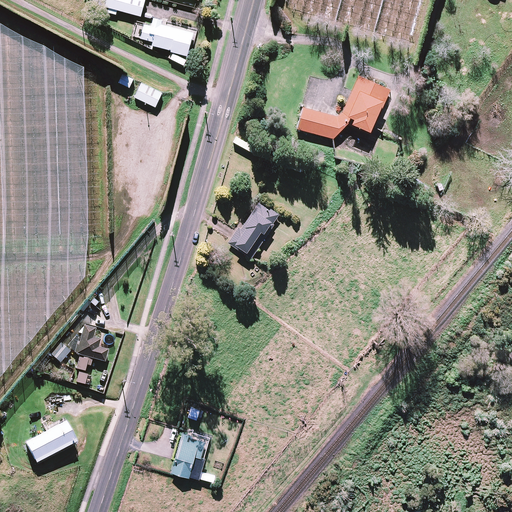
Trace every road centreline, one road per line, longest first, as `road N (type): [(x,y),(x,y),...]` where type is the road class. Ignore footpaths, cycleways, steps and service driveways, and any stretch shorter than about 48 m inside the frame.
road 1 (tertiary): [(98,511),(177,268),(249,0)]
road 2 (track): [(222,95),(194,89),(12,0)]
